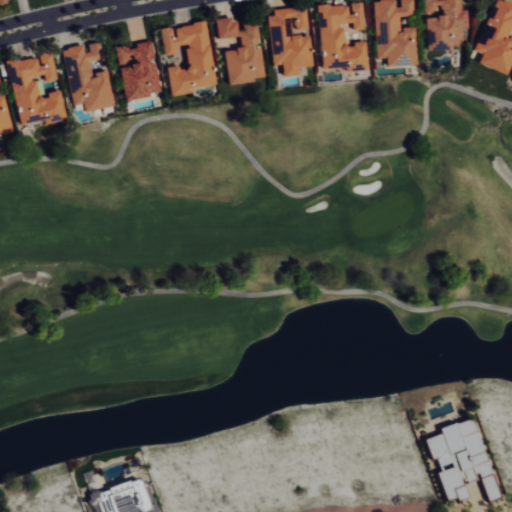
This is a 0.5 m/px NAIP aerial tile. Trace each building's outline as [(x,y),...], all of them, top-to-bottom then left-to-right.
[(370,0),(373,59),(383,58),(383,66),(412,65),(411,27),(397,27),(397,16),(410,16),(409,0),(370,0)] [(422,47),(459,46),(459,28),(465,28),(464,10),(458,10),(457,0),(421,0),(421,15),(422,15),(422,47)] [(503,75),(511,51),(511,37),(505,35),(509,24),(511,24),(511,5),(498,0),(491,0),(472,51),(478,53),(474,64),(503,75)] [(319,73),(364,70),(363,43),(341,44),(340,24),(349,23),(350,30),(361,29),(359,2),(346,3),(346,4),(317,5),(318,27),(316,27),(319,73)] [(269,65),(278,64),(279,77),(294,76),(293,67),(308,66),(305,32),(303,8),(265,11),(269,65)] [(224,83),(261,79),(257,45),(254,23),(236,25),(235,17),(212,20),(215,39),(237,36),(238,47),(220,50),(224,83)] [(170,95),(190,93),(189,87),(211,85),(210,70),(208,70),(203,22),(170,26),(170,27),(158,28),(161,55),(173,54),(172,47),(181,46),(183,66),(167,67),(170,95)] [(113,107),(107,70),(92,73),(90,62),(103,59),(100,42),(84,44),(85,45),(62,49),(72,106),(83,104),(84,112),(113,107)] [(119,66),(125,99),(160,93),(151,42),(127,46),(127,45),(115,47),(118,66),(119,66)] [(6,62),(19,125),(44,120),(45,124),(66,119),(60,92),(39,96),(35,77),(43,76),(45,82),(57,80),(51,53),(6,62)] [(0,135),(12,132),(4,96),(0,96),(0,135)] [(487,474),(470,418),(435,429),(437,434),(421,439),(428,460),(433,458),(437,472),(435,473),(443,501),(452,498),(453,501),(464,497),(460,484),(475,480),(474,478),(487,474)] [(160,511),(151,509),(142,480),(134,480),(97,491),(96,491),(90,493),(90,505),(98,504),(100,511),(160,511)]
